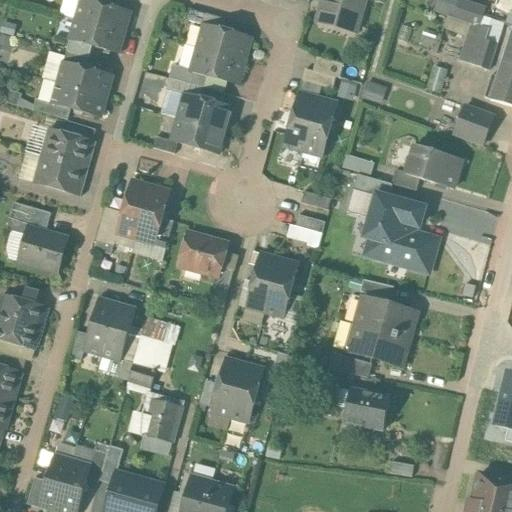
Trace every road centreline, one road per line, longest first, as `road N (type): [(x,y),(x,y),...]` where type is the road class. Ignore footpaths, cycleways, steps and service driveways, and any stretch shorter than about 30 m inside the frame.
road 1 (residential): [(115,145),(218,174),(242,200),(287,21),(209,0)]
road 2 (residential): [(14,511),(115,145)]
road 3 (residential): [(489,337),(449,511)]
road 4 (residential): [(115,145),(154,6),(163,0)]
